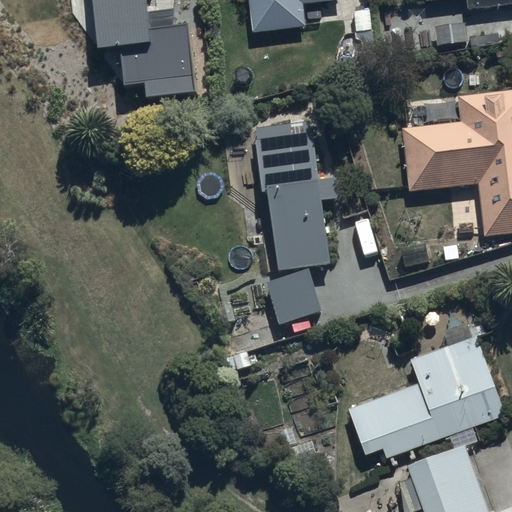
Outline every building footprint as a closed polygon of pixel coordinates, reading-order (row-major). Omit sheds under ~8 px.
[(250,0),(255,39),(307,33),(305,11),(344,6),(342,0),(250,0)] [(511,0),(414,0),(416,6),(427,4),(427,8),(467,4),(469,16),(511,10),(511,0)] [(511,97),(461,103),(464,131),(405,138),(412,199),(481,191),(488,244),(511,241),(511,97)] [(332,273),(315,144),(258,151),(265,202),(270,202),(280,280),(332,273)] [(271,291),(282,332),(323,321),(313,280),(271,291)] [(271,328),(232,339),(237,358),(276,346),(271,328)] [(479,343),(413,368),(421,391),(350,417),(367,464),(386,457),(389,466),(508,422),(479,343)] [(488,511),(468,453),(410,474),(423,511),(488,511)]
